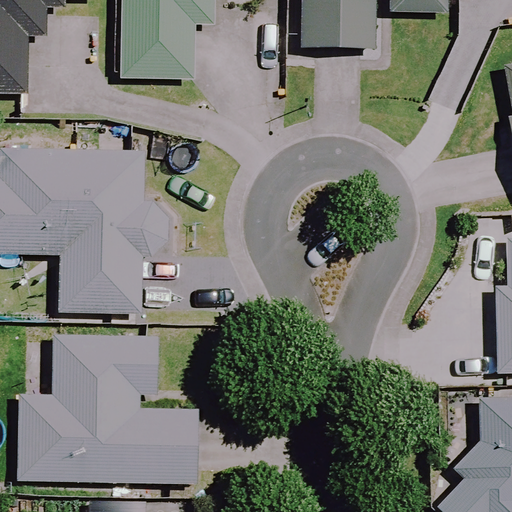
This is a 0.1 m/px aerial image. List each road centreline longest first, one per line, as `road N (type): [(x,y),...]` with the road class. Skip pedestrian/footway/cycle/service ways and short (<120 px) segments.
road 1 (residential): [(326,373),(380,278),(392,224),(384,182),(322,159),(298,167),(273,202),(270,240),(284,299),(307,338)]
road 2 (residential): [(326,373),(324,511)]
